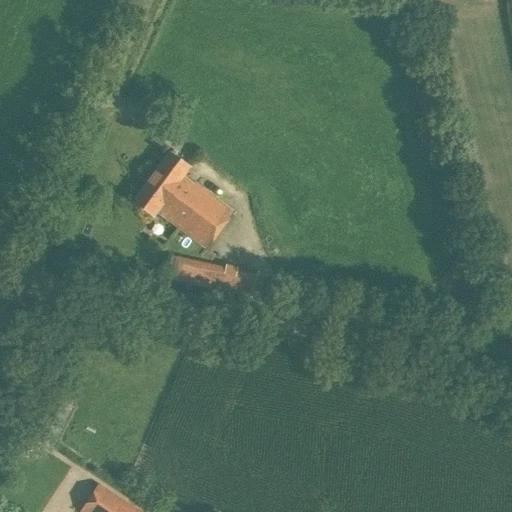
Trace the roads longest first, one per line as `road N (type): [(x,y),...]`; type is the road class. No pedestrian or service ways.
road 1 (unclassified): [(511,386),(404,346),(19,278)]
road 2 (unclassified): [(19,278),(136,0)]
